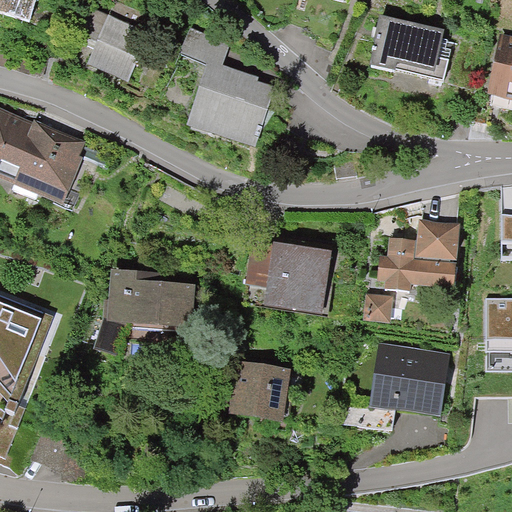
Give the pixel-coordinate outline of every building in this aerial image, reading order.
[(0,0),(0,18),(31,27),(38,0),(0,0)] [(89,66),(129,82),(149,33),(88,8),(77,36),(98,44),(89,66)] [(372,73),(443,87),(453,37),(382,23),(372,73)] [(185,136),(251,157),(273,89),(222,73),(230,48),(191,36),(182,64),(205,71),(185,136)] [(488,102),(511,107),(511,40),(501,39),(488,102)] [(0,177),(62,203),(86,144),(0,108),(0,177)] [(511,217),(504,217),(503,261),(511,261),(511,217)] [(379,281),(385,282),(385,292),(411,294),(412,285),(454,289),(460,223),(419,219),(417,240),(390,238),(388,257),(381,257),(379,281)] [(265,304),(320,312),(329,254),(253,243),(247,284),(268,287),(265,304)] [(192,329),(194,286),(166,284),(167,275),(111,270),(109,303),(105,303),(104,322),(94,348),(116,355),(127,324),(192,329)] [(395,296),(368,294),(366,319),(393,321),(395,296)] [(19,406),(53,318),(0,297),(0,457),(6,460),(26,409),(19,406)] [(511,298),(484,298),(482,372),(511,372),(511,298)] [(372,404),(442,414),(451,355),(381,345),(372,404)] [(227,413),(283,422),(292,367),(236,359),(227,413)]
